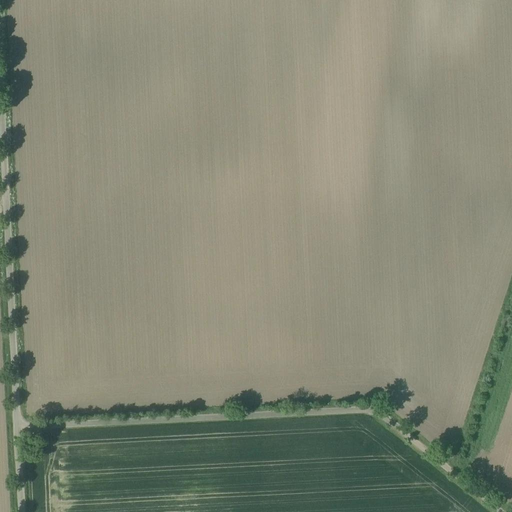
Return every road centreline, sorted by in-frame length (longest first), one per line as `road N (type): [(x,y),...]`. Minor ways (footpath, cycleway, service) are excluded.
road 1 (unclassified): [(497,511),(369,412),(16,429)]
road 2 (residential): [(16,429),(0,68)]
